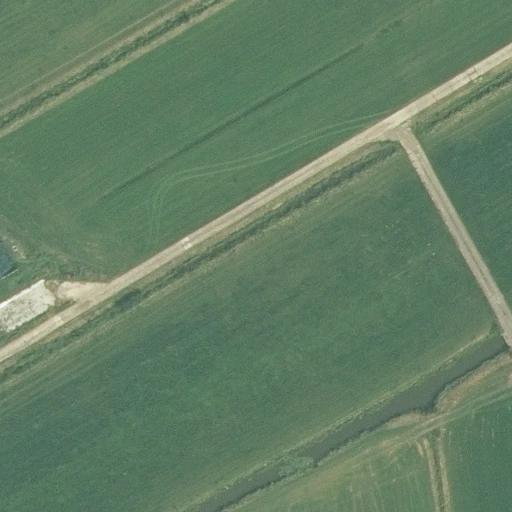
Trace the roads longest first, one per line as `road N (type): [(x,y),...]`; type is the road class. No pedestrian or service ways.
road 1 (track): [(0,350),(511,52)]
road 2 (track): [(511,330),(398,119)]
